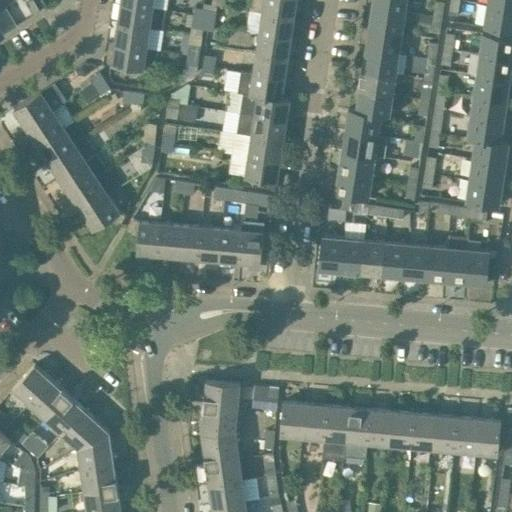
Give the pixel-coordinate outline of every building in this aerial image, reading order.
[(32,14),(39,10),(33,0),(28,0),(25,2),(32,14)] [(295,15),(296,0),(264,0),(263,11),(295,15)] [(406,10),(407,0),(373,0),(373,5),(406,10)] [(435,0),(433,14),(443,16),(446,2),(435,0)] [(459,15),(462,0),(461,0),(450,0),(448,14),(459,15)] [(511,8),(511,0),(488,0),(488,4),(511,8)] [(118,22),(150,27),(153,6),(121,1),(118,22)] [(511,29),(511,8),(488,4),(484,25),(511,29)] [(403,31),(406,10),(373,5),(370,26),(403,31)] [(206,8),(195,6),(194,16),(204,18),(206,8)] [(215,20),(217,9),(206,8),(204,18),(215,20)] [(292,36),(295,15),(263,11),(250,9),(247,29),(260,31),(292,36)] [(418,27),(430,29),(432,15),(420,13),(418,27)] [(441,32),(443,16),(433,14),(431,31),(441,32)] [(192,26),(203,28),(204,18),(194,16),(192,26)] [(204,18),(203,28),(214,30),(215,20),(204,18)] [(147,47),(150,27),(118,22),(115,42),(147,47)] [(400,52),(403,31),(370,26),(366,47),(400,52)] [(288,56),(292,36),(260,31),(257,51),(288,56)] [(511,35),(484,31),(480,52),(511,56),(511,35)] [(444,47),(454,48),(456,34),(446,32),(444,47)] [(429,40),(427,56),(437,58),(439,41),(429,40)] [(147,47),(115,42),(112,63),(144,68),(147,47)] [(187,53),(199,55),(201,45),(189,43),(187,53)] [(396,73),(400,52),(366,47),(363,68),(396,73)] [(452,64),(454,48),(444,47),(441,63),(452,64)] [(288,56),(257,51),(253,71),(285,76),(288,56)] [(511,78),(511,71),(511,56),(480,52),(477,73),(511,78)] [(186,63),(198,65),(199,55),(187,53),(186,63)] [(217,55),(205,53),(203,63),(215,65),(217,55)] [(435,73),(437,58),(427,56),(425,71),(435,73)] [(90,71),(84,62),(75,68),(78,73),(85,75),(90,71)] [(202,73),(214,75),(215,65),(203,63),(202,73)] [(393,94),(396,73),(363,68),(360,88),(393,94)] [(282,96),(285,76),(253,71),(241,69),(238,89),(243,90),(282,96)] [(90,76),(93,81),(103,74),(100,70),(90,76)] [(440,72),(437,88),(448,90),(451,74),(440,72)] [(508,99),(511,78),(477,73),(474,94),(508,99)] [(105,78),(103,74),(93,81),(102,94),(111,87),(105,78)] [(423,81),(421,98),(431,99),(433,83),(423,81)] [(89,102),(100,95),(92,82),(80,90),(89,102)] [(125,88),(123,100),(133,102),(135,90),(125,88)] [(390,113),(393,94),(360,88),(357,108),(349,107),(349,108),(382,113),(383,112),(390,113)] [(445,111),(448,90),(437,88),(434,109),(445,111)] [(42,89),(15,107),(26,124),(53,106),(42,89)] [(133,102),(143,103),(145,91),(135,90),(133,102)] [(240,110),(287,118),(290,97),(282,96),(243,90),(240,110)] [(505,120),(508,99),(474,94),(471,115),(505,120)] [(169,95),(167,105),(179,107),(180,101),(181,97),(169,95)] [(428,113),(431,99),(421,98),(418,112),(428,113)] [(196,120),(198,104),(180,101),(179,107),(167,105),(165,116),(196,120)] [(53,106),(26,124),(37,141),(64,124),(63,123),(54,108),(53,106)] [(226,108),(223,129),(235,131),(284,138),(286,125),(287,118),(240,110),(226,108)] [(346,129),(379,134),(382,113),(349,108),(346,129)] [(431,128),(442,130),(445,111),(434,109),(431,128)] [(502,138),(505,120),(471,115),(468,134),(476,135),(476,136),(509,142),(510,140),(502,138)] [(417,123),(414,139),(424,141),(427,124),(417,123)] [(64,124),(37,141),(48,159),(76,141),(64,124)] [(440,146),(442,130),(431,128),(429,144),(440,146)] [(346,129),(343,150),(376,155),(385,156),(388,136),(379,134),(346,129)] [(176,132),(163,130),(162,140),(174,142),(176,132)] [(249,154),(281,159),(284,138),(235,131),(232,152),(249,154)] [(76,141),(48,159),(60,176),(87,158),(97,152),(86,134),(76,141)] [(506,162),(509,142),(476,136),(472,157),(506,162)] [(422,155),(424,141),(414,139),(412,154),(422,155)] [(162,140),(160,150),(173,152),(174,142),(162,140)] [(144,141),(141,160),(153,162),(155,143),(144,141)] [(343,150),(339,171),(373,176),(376,155),(343,150)] [(277,180),(281,159),(249,154),(246,175),(277,180)] [(427,155),(424,172),(436,173),(438,157),(427,155)] [(503,183),(506,162),(472,157),(469,178),(503,183)] [(98,175),(87,158),(60,176),(71,193),(98,175)] [(408,181),(418,183),(420,165),(410,164),(408,181)] [(71,193),(82,211),(109,193),(120,186),(108,169),(98,175),(71,193)] [(370,197),(373,176),(339,171),(336,192),(370,197)] [(436,173),(424,172),(422,186),(434,188),(436,173)] [(165,178),(156,176),(148,189),(164,191),(165,178)] [(500,204),(503,183),(469,178),(466,199),(500,204)] [(183,192),(185,181),(175,179),(174,191),(183,192)] [(195,182),(185,181),(183,192),(193,194),(195,182)] [(416,198),(418,183),(408,181),(405,196),(416,198)] [(225,198),(227,187),(215,185),(214,196),(225,198)] [(247,190),(227,187),(225,198),(246,201),(247,190)] [(247,190),(246,201),(274,205),(275,194),(247,190)] [(127,213),(121,210),(109,193),(82,211),(94,228),(109,218),(120,225),(127,213)] [(330,196),(328,207),(346,209),(347,199),(330,196)] [(430,199),(421,198),(418,214),(427,215),(430,199)] [(362,201),(347,199),(346,209),(361,212),(362,201)] [(429,209),(445,212),(447,202),(431,200),(429,209)] [(371,213),(387,216),(389,206),(372,203),(371,213)] [(456,204),(455,213),(471,216),(472,206),(456,204)] [(404,208),(389,206),(387,216),(402,218),(404,208)] [(471,216),(470,220),(486,223),(488,209),(472,206),(471,216)] [(133,217),(126,228),(138,236),(137,251),(158,253),(161,221),(140,219),(133,217)] [(244,218),(243,228),(241,260),(261,262),(265,220),(244,218)] [(181,222),(161,221),(158,253),(179,254),(181,222)] [(202,224),(181,222),(179,254),(199,256),(202,224)] [(223,226),(202,224),(199,256),(220,258),(223,226)] [(243,228),(223,226),(220,258),(241,260),(243,228)] [(320,267),(339,269),(342,235),(322,234),(320,267)] [(363,237),(342,235),(339,269),(361,271),(363,237)] [(384,239),(363,237),(361,271),(382,273),(384,239)] [(384,239),(382,273),(403,274),(406,241),(384,239)] [(427,243),(406,241),(403,274),(424,276),(427,243)] [(427,243),(424,276),(445,278),(448,245),(427,243)] [(469,246),(448,245),(445,278),(466,280),(469,246)] [(469,246),(466,280),(487,282),(489,259),(490,248),(469,246)] [(13,387),(30,402),(52,377),(35,362),(13,387)] [(52,377),(30,402),(46,416),(68,391),(52,377)] [(207,378),(205,401),(238,404),(240,381),(207,378)] [(278,399),(279,385),(271,385),(270,398),(278,399)] [(68,391),(46,416),(62,431),(84,406),(68,391)] [(281,432),(303,434),(306,401),(284,399),(281,432)] [(236,430),(238,404),(205,401),(202,431),(204,441),(205,453),(205,454),(206,460),(239,456),(236,430)] [(303,434),(325,436),(328,403),(306,401),(303,434)] [(346,438),(349,405),(328,403),(325,436),(323,455),(345,457),(346,438)] [(346,438),(368,440),(371,407),(349,405),(346,438)] [(110,429),(84,406),(62,431),(78,446),(82,468),(115,464),(110,429)] [(368,440),(389,442),(392,409),(371,407),(368,440)] [(414,411),(392,409),(389,442),(411,444),(414,411)] [(436,413),(414,411),(411,444),(433,446),(436,413)] [(436,413),(433,446),(454,448),(457,414),(436,413)] [(479,416),(457,414),(454,448),(476,450),(479,416)] [(498,452),(501,418),(479,416),(476,450),(498,452)] [(23,441),(28,434),(19,426),(13,432),(23,441)] [(0,451),(10,440),(11,439),(0,428),(0,451)] [(264,446),(274,447),(275,428),(266,428),(264,446)] [(33,429),(28,434),(23,441),(38,455),(49,443),(33,429)] [(511,462),(511,449),(505,448),(503,461),(511,462)] [(31,457),(23,450),(12,464),(20,465),(34,467),(31,457)] [(208,469),(209,482),(243,477),(239,456),(206,460),(207,469),(208,469)] [(267,474),(276,473),(274,457),(265,459),(267,474)] [(118,485),(115,464),(82,468),(85,490),(118,485)] [(25,483),(34,483),(34,467),(20,465),(18,482),(25,483)] [(276,473),(267,474),(269,489),(278,488),(276,473)] [(243,477),(209,482),(212,503),(246,498),(259,496),(256,475),(243,477)] [(502,476),(500,491),(509,492),(511,477),(502,476)] [(25,483),(25,505),(34,505),(34,483),(25,483)] [(40,495),(49,495),(49,484),(40,484),(40,495)] [(118,485),(85,490),(88,511),(121,506),(118,485)] [(507,506),(509,492),(500,491),(499,505),(507,506)] [(40,495),(40,511),(49,511),(49,495),(40,495)] [(296,497),(286,500),(289,511),(296,511),(299,511),(296,497)] [(212,503),(213,511),(247,511),(246,498),(212,503)] [(368,511),(381,511),(382,502),(369,501),(368,511)] [(283,511),(281,502),(272,504),(274,511),(283,511)]
